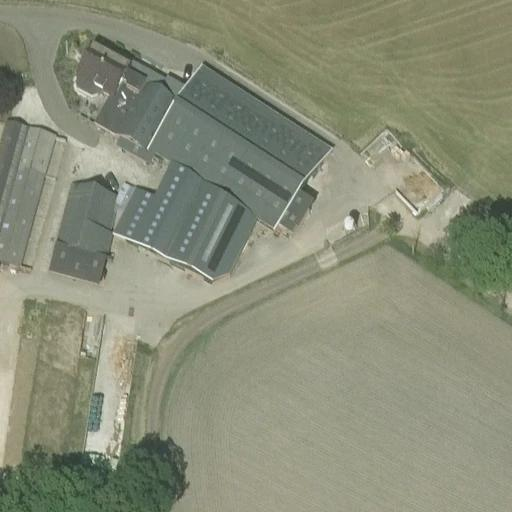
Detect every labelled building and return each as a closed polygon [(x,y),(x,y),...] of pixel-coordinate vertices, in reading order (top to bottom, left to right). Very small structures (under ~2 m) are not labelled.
[(342,132),(356,134),(370,132),(383,126),(393,116),(401,104),(404,90),(404,76),(400,63),(392,51),(381,42),(368,36),(354,35),(340,37),(327,43),(317,52),(309,65),(306,78),(306,92),(310,106),(318,117),(329,127),(342,132)] [(98,100),(101,95),(110,100),(95,128),(120,142),(116,150),(150,169),(154,161),(206,194),(170,267),(218,291),(224,281),(231,284),(258,228),(273,238),(279,230),(292,239),(306,219),(292,209),(328,156),(203,77),(184,109),(167,99),(170,94),(159,88),(155,93),(150,90),(156,79),(134,67),(131,72),(93,51),(76,80),(79,82),(76,87),(77,93),(91,101),(98,100)] [(0,144),(0,267),(19,272),(55,140),(5,126),(0,144)] [(135,192),(112,238),(170,267),(206,194),(167,175),(154,202),(135,192)] [(48,276),(99,290),(112,238),(109,237),(119,200),(71,189),(48,276)]
